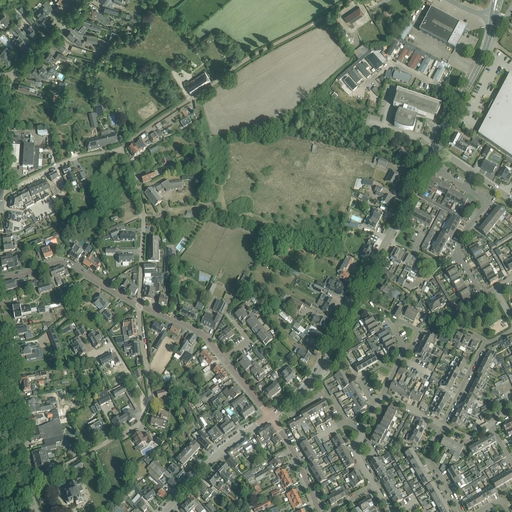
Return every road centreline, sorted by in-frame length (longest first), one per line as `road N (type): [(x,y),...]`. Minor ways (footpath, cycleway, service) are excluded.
road 1 (tertiary): [(270,414),(331,350),(433,146)]
road 2 (unclassified): [(119,150),(235,64),(348,0)]
road 3 (residential): [(26,488),(149,413),(142,305)]
road 4 (residential): [(142,305),(143,205),(119,150)]
road 5 (residential): [(142,305),(64,263),(0,279)]
road 6 (tertiary): [(166,511),(270,414)]
road 7 (residential): [(26,488),(0,349)]
road 8 (unclassified): [(1,191),(69,160),(119,150)]
